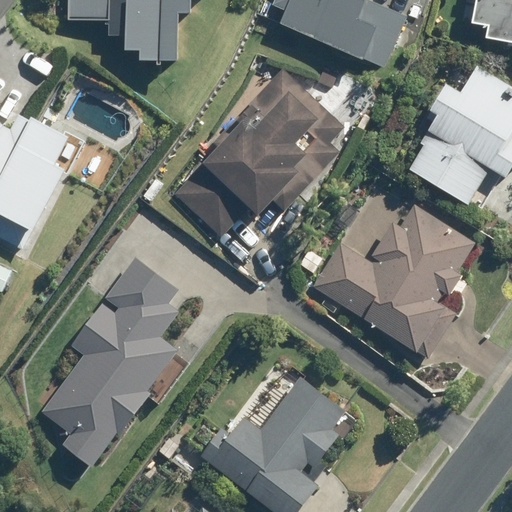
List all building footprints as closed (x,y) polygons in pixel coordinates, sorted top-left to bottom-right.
[(114,17),(114,0),(75,0),(75,15),(114,17)] [(134,0),(134,46),(149,46),(149,57),(189,56),(189,10),(202,10),(201,0),(134,0)] [(277,0),(277,3),(293,10),(287,22),(391,66),(413,14),(380,0),(277,0)] [(511,0),(484,0),(480,20),(496,23),(495,35),(511,37),(511,0)] [(427,141),(431,143),(416,167),(477,203),(499,166),(511,173),(511,79),(484,63),(468,90),(453,81),(437,108),(444,112),(427,141)] [(288,67),(219,139),(225,145),(180,192),(226,236),(269,191),(290,210),(345,151),(335,142),(350,127),(288,67)] [(0,237),(1,236),(24,248),(41,227),(51,232),(84,165),(98,172),(102,162),(89,155),(95,144),(45,119),(30,112),(21,130),(12,125),(0,112),(0,237)] [(165,183),(158,178),(147,195),(154,200),(165,183)] [(318,285),(435,355),(462,311),(445,300),(451,290),(457,294),(469,273),(464,270),(483,240),(419,202),(406,224),(398,219),(378,252),(382,255),(378,262),(344,242),(318,285)] [(312,250),(303,264),(316,272),(325,257),(312,250)] [(48,411),(79,435),(71,444),(103,469),(134,430),(141,435),(200,359),(174,338),(194,312),(180,301),(190,288),(148,256),(78,345),(92,355),(48,411)] [(0,261),(0,289),(9,294),(19,270),(0,261)] [(322,467),(347,432),(340,427),(353,409),(305,375),(267,429),(249,416),(236,435),(228,429),(208,457),(286,511),(305,511),(327,483),(309,469),(315,462),(322,467)] [(173,438),(163,451),(171,458),(181,445),(173,438)]
